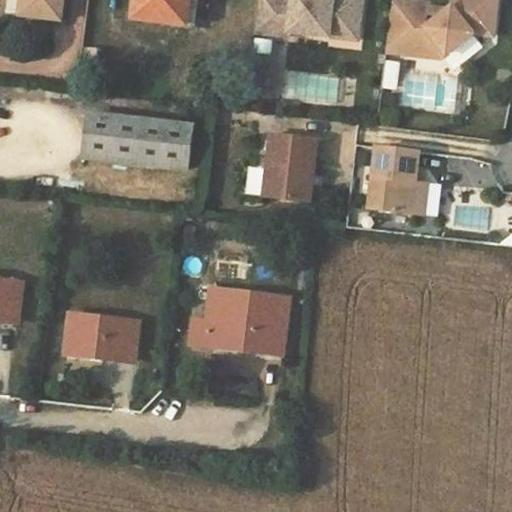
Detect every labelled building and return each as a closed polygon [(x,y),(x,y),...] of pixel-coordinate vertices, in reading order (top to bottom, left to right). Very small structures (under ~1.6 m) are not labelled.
[(65,0),(24,0),(22,19),(62,25),(65,0)] [(136,0),(134,18),(184,24),(187,0),(136,0)] [(187,0),(184,24),(196,25),(198,0),(187,0)] [(263,0),(259,34),(293,39),(294,34),(333,39),(334,29),(363,33),(366,0),(263,0)] [(432,5),(396,0),(388,52),(444,60),(476,36),(496,39),(501,0),(456,0),(455,9),(429,29),(432,5)] [(334,29),(333,39),(362,42),(363,33),(334,29)] [(275,65),(256,62),(252,95),(271,98),(275,65)] [(89,115),(84,159),(188,171),(193,127),(89,115)] [(321,144),(275,139),(268,201),(307,205),(310,179),(318,180),(321,144)] [(422,154),(380,150),(374,211),(422,216),(425,183),(419,182),(422,154)] [(318,180),(310,179),(307,205),(315,206),(318,180)] [(430,183),(425,183),(422,216),(427,217),(430,183)] [(0,281),(0,321),(17,324),(22,284),(0,281)] [(220,309),(216,347),(281,355),(284,320),(270,319),(271,314),(220,309)] [(71,315),(66,355),(134,363),(137,328),(121,326),(121,321),(71,315)]
